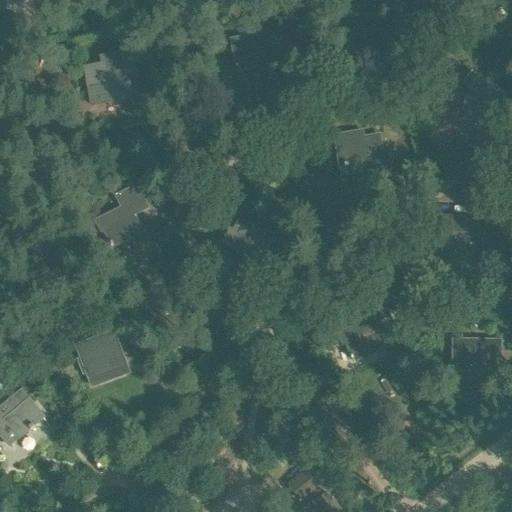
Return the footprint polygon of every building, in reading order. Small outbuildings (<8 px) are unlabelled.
[(21,14),(25,0),(0,0),(0,5),(13,10),(13,12),(21,14)] [(356,0),(358,9),(359,13),(361,13),(360,12),(379,9),(379,11),(388,10),(386,0),(356,0)] [(266,66),(266,65),(265,65),(261,44),(263,43),(261,34),(252,35),(252,37),(230,40),(235,69),(256,65),(256,68),(266,66)] [(134,67),(123,69),(121,62),(103,65),(104,72),(86,76),(91,105),(105,103),(104,101),(122,96),(123,99),(132,98),(128,76),(135,74),(134,67)] [(503,105),(506,101),(472,73),(464,84),(474,92),(465,103),(465,102),(462,105),(464,107),(464,106),(484,123),(483,125),(489,130),(507,109),(503,105)] [(363,130),(333,136),(340,178),(386,170),(379,134),(365,136),(363,130)] [(144,233),(143,232),(142,233),(131,210),(136,207),(134,202),(142,198),(136,187),(116,197),(122,209),(96,222),(102,233),(105,232),(110,243),(111,247),(114,246),(113,245),(133,235),(135,237),(144,233)] [(388,189),(385,201),(395,204),(398,191),(388,189)] [(311,211),(302,217),(309,228),(318,222),(311,211)] [(469,251),(471,227),(465,227),(465,220),(443,218),(440,243),(440,246),(442,246),(460,247),(460,250),(469,251)] [(223,243),(238,251),(239,251),(255,259),(254,262),(263,266),(262,265),(276,239),(239,220),(234,231),(230,229),(223,243)] [(417,298),(407,303),(412,313),(422,308),(417,298)] [(396,305),(387,309),(392,321),(401,317),(396,305)] [(116,306),(104,311),(108,321),(120,316),(116,306)] [(384,350),(376,328),(382,326),(377,314),(365,319),(367,324),(340,334),(344,345),(347,344),(351,356),(350,357),(352,360),(353,359),(375,351),(376,353),(384,350)] [(310,320),(297,330),(304,339),(317,330),(310,320)] [(89,377),(125,364),(113,333),(77,347),(82,359),(78,360),(84,375),(87,373),(89,377)] [(471,369),(472,369),(491,369),(491,372),(499,372),(500,342),(453,341),(453,371),(471,371),(471,369)] [(163,376),(170,384),(179,375),(171,368),(163,376)] [(13,369),(6,375),(12,382),(19,376),(13,369)] [(33,426),(43,418),(21,392),(0,409),(0,434),(10,426),(20,437),(29,429),(31,431),(35,428),(33,426)] [(319,460),(287,485),(301,503),(333,478),(319,460)] [(343,511),(328,492),(302,511),(343,511)]
